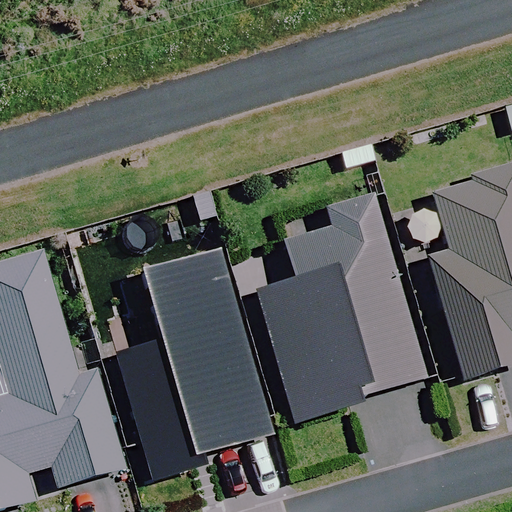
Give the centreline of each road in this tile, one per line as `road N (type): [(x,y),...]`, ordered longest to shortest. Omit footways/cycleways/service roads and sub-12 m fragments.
road 1 (unclassified): [(0,157),(511,4)]
road 2 (residential): [(328,511),(511,459)]
